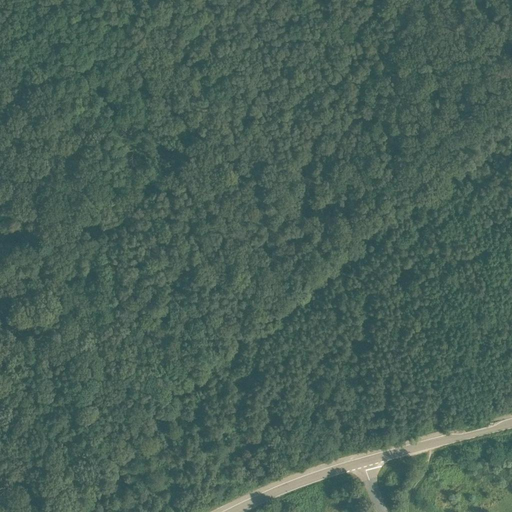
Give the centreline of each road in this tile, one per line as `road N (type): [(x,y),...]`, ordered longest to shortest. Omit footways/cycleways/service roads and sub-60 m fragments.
road 1 (unknown): [(274,511),(430,456),(438,469),(420,511)]
road 2 (tertiary): [(362,461),(511,425)]
road 3 (tertiary): [(228,511),(362,461)]
